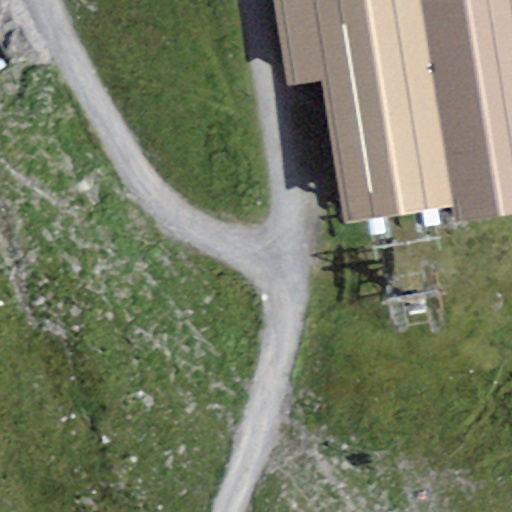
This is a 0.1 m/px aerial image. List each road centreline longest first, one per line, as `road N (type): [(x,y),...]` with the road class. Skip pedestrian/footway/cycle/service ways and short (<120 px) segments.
road 1 (track): [(49,0),(68,55),(144,187),(172,218),(288,272),(278,348),(227,511)]
road 2 (track): [(259,0),(288,272)]
